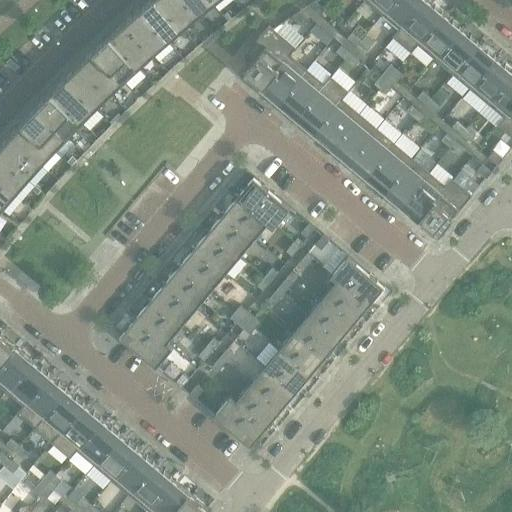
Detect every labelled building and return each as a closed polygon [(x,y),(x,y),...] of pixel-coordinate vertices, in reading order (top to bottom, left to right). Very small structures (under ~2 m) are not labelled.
[(159,0),(150,0),(140,9),(168,41),(183,29),(159,0)] [(185,0),(159,0),(183,29),(198,16),(185,0)] [(210,0),(185,0),(198,16),(213,3),(210,0)] [(308,5),(319,14),(325,8),(315,0),(308,5)] [(395,0),(365,0),(365,1),(383,15),(395,0)] [(425,0),(395,0),(383,15),(399,29),(393,37),(394,38),(425,0)] [(426,0),(425,0),(394,38),(412,53),(418,45),(444,14),(426,0)] [(168,41),(140,9),(125,22),(153,55),(168,41)] [(293,15),(304,25),(309,18),(300,10),(293,15)] [(418,45),(435,59),(461,29),(444,14),(418,45)] [(138,67),(139,67),(153,55),(125,22),(110,36),(138,67)] [(246,70),(264,86),(290,55),(297,47),(269,24),(244,55),(252,62),(246,70)] [(435,59),(453,74),(478,43),(461,29),(435,59)] [(319,37),(328,44),(333,38),(324,31),(319,37)] [(348,38),(357,46),(362,40),(353,32),(348,38)] [(124,81),(138,67),(110,36),(95,50),(124,81)] [(362,40),(357,46),(366,53),(371,47),(362,40)] [(478,43),(453,74),(470,89),(496,58),(478,43)] [(336,52),(345,59),(350,53),(341,46),(336,52)] [(109,95),(110,94),(124,81),(95,50),(80,64),(109,95)] [(350,53),(345,59),(354,67),(359,61),(350,53)] [(264,86),(282,101),(308,70),(290,55),(264,86)] [(470,89),(488,103),(511,74),(511,71),(496,58),(470,89)] [(95,108),(96,108),(109,95),(80,64),(65,78),(95,108)] [(383,74),(389,79),(397,69),(391,64),(383,74)] [(389,79),(395,84),(403,74),(397,69),(389,79)] [(282,101),(299,115),(331,76),(330,76),(324,83),(308,70),(282,101)] [(374,84),(381,89),(389,79),(383,74),(374,84)] [(511,109),(511,74),(488,103),(504,117),(497,124),(499,126),(511,109)] [(331,76),(299,115),(317,130),(343,99),(349,91),(331,76)] [(65,78),(63,80),(51,92),(81,123),(95,108),(65,78)] [(389,79),(381,89),(387,94),(395,84),(389,79)] [(418,97),(427,105),(432,99),(423,91),(418,97)] [(51,92),(49,94),(37,107),(68,136),(81,123),(51,92)] [(317,130),(334,145),(360,113),(343,99),(317,130)] [(432,99),(427,105),(436,112),(441,106),(432,99)] [(407,111),(415,118),(421,112),(412,105),(407,111)] [(37,107),(35,109),(23,122),(54,151),(68,136),(37,107)] [(511,109),(499,126),(511,136),(511,109)] [(421,112),(415,118),(424,125),(429,120),(421,112)] [(334,145),(352,159),(377,128),(360,113),(334,145)] [(453,126),(462,134),(467,128),(458,120),(453,126)] [(41,165),(41,164),(54,151),(23,122),(9,137),(41,165)] [(377,128),(352,159),(369,174),(395,143),(377,128)] [(467,128),(462,134),(471,141),(476,135),(467,128)] [(442,140),(450,147),(455,141),(447,134),(442,140)] [(0,155),(28,180),(41,165),(9,137),(0,146),(0,155)] [(455,141),(450,147),(459,155),(464,149),(455,141)] [(369,174),(387,188),(412,157),(395,143),(369,174)] [(504,158),(494,151),(490,157),(499,164),(504,158)] [(0,182),(15,195),(28,180),(0,155),(0,182)] [(430,172),(412,157),(387,188),(404,203),(430,172)] [(491,172),(483,165),(478,171),(486,178),(491,172)] [(446,186),(430,172),(404,203),(421,218),(454,179),(452,178),(446,186)] [(239,195),(275,226),(291,207),(255,177),(239,195)] [(454,179),(421,218),(440,233),(446,226),(446,227),(473,195),(454,179)] [(0,209),(2,210),(3,209),(15,195),(0,182),(0,209)] [(275,226),(239,195),(238,194),(232,201),(233,202),(224,213),(255,238),(269,222),(274,227),(275,226)] [(210,230),(240,256),(255,238),(224,213),(223,212),(217,219),(218,220),(210,230)] [(302,232),(308,238),(316,228),(309,223),(302,232)] [(195,248),(226,273),(240,256),(210,230),(209,229),(203,236),(204,237),(195,248)] [(316,244),(322,249),(330,240),(323,235),(316,244)] [(287,251),(293,256),(301,247),(295,242),(287,251)] [(189,255),(180,265),(211,291),(226,273),(195,248),(194,247),(188,254),(189,255)] [(300,262),(306,267),(314,258),(308,253),(300,262)] [(333,274),(369,304),(385,286),(348,256),(333,274)] [(166,282),(196,308),(211,291),(180,265),(179,264),(173,271),(174,272),(166,282)] [(265,277),(271,282),(279,273),(273,268),(265,277)] [(77,271),(70,280),(78,287),(85,278),(77,271)] [(369,304),(333,274),(332,275),(337,280),(324,296),(355,322),(356,323),(362,316),(361,315),(369,304)] [(271,282),(265,277),(258,286),(264,291),(271,282)] [(279,288),(285,293),(292,284),(286,279),(279,288)] [(151,300),(182,326),(196,308),(166,282),(165,282),(159,289),(160,290),(151,300)] [(285,293),(279,288),(271,297),(277,302),(285,293)] [(309,314),(340,340),(341,341),(347,333),(346,332),(355,322),(324,296),(309,314)] [(136,317),(173,348),(174,346),(168,342),(182,326),(151,300),(150,299),(144,306),(145,307),(136,317)] [(235,311),(246,320),(251,314),(241,305),(235,311)] [(246,320),(235,311),(230,317),(241,326),(246,320)] [(251,314),(246,320),(256,328),(261,322),(251,314)] [(295,331),(325,357),(326,358),(332,351),(331,350),(340,340),(309,314),(295,331)] [(173,348),(136,317),(121,336),(157,366),(173,348)] [(256,328),(246,320),(241,326),(251,334),(256,328)] [(325,357),(295,331),(280,349),(311,374),(312,375),(318,368),(317,367),(325,357)] [(0,364),(16,346),(0,333),(0,364)] [(206,346),(213,351),(220,342),(214,337),(206,346)] [(0,364),(0,385),(7,392),(33,361),(16,346),(0,364)] [(213,351),(206,346),(199,355),(205,360),(213,351)] [(220,358),(226,363),(234,354),(228,349),(220,358)] [(265,366),(296,392),(297,393),(303,386),(302,385),(311,374),(280,349),(265,366)] [(226,363),(220,358),(212,366),(219,372),(226,363)] [(33,361),(7,392),(25,406),(50,376),(33,361)] [(251,383),(281,409),(283,410),(289,403),(287,402),(296,392),(265,366),(251,383)] [(176,382),(182,387),(190,378),(184,373),(176,382)] [(35,428),(36,429),(68,390),(50,376),(25,406),(19,413),(35,427),(35,428)] [(281,409),(251,383),(237,400),(232,395),(231,396),(267,427),(268,428),(274,420),(273,420),(281,409)] [(190,394),(196,399),(204,390),(198,384),(190,394)] [(36,429),(53,443),(85,405),(68,390),(36,429)] [(267,427),(231,396),(215,415),(251,445),(267,427)] [(77,451),(103,420),(85,405),(53,443),(71,458),(77,451)] [(77,451),(94,465),(120,434),(103,420),(77,451)] [(94,465),(112,480),(138,449),(120,434),(94,465)] [(7,444),(16,452),(21,445),(12,438),(7,444)] [(21,445),(16,452),(25,459),(30,453),(21,445)] [(155,464),(138,449),(112,480),(129,494),(155,464)] [(0,452),(0,460),(5,465),(10,459),(1,451),(0,452)] [(10,459),(5,465),(14,473),(19,467),(10,459)] [(173,478),(155,464),(129,494),(147,509),(173,478)] [(42,480),(48,485),(57,475),(51,470),(42,480)] [(48,485),(54,490),(63,480),(57,475),(48,485)] [(174,511),(190,493),(173,478),(147,509),(150,511),(174,511)] [(34,490),(40,495),(48,485),(42,480),(34,490)] [(54,490),(48,485),(40,495),(46,500),(54,490)] [(190,493),(174,511),(205,511),(208,508),(190,493)] [(77,503),(86,511),(91,504),(82,497),(77,503)]
